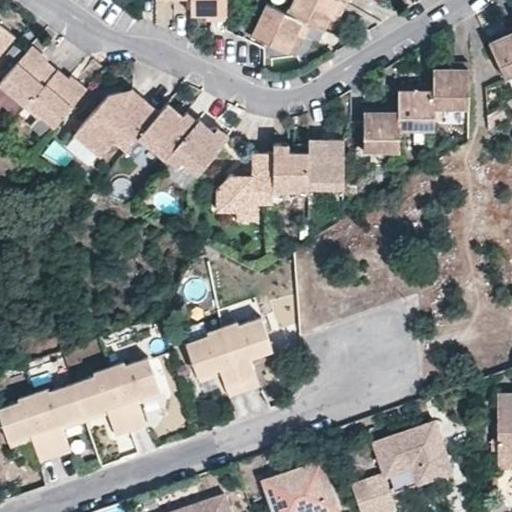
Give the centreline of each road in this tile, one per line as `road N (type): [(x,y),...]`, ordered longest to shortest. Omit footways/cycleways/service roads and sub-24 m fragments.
road 1 (residential): [(58,0),(281,98),(305,92),(458,0)]
road 2 (residential): [(375,345),(314,407),(20,511)]
